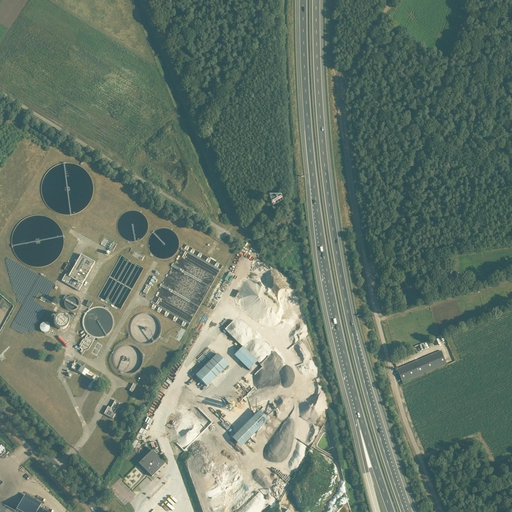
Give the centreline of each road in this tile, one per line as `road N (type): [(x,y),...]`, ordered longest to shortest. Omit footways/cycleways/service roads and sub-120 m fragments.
road 1 (motorway): [(404,511),(361,375),(331,224),(316,0)]
road 2 (unclassified): [(440,511),(376,316),(346,124),(343,98),(372,35)]
road 3 (motorway): [(301,0),(320,235),(360,417)]
road 4 (track): [(474,0),(371,282)]
road 5 (unclassified): [(229,234),(0,91)]
road 6 (track): [(229,234),(236,223),(144,0)]
road 7 (tertiary): [(100,511),(0,411)]
